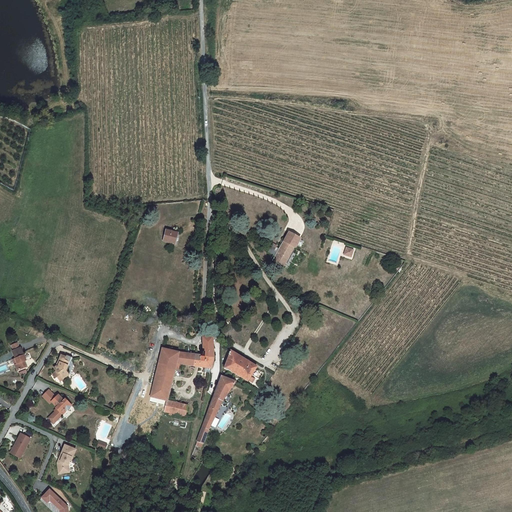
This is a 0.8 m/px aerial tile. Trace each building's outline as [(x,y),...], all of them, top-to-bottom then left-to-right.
[(175,244),(178,233),(166,230),(163,241),(175,244)] [(275,257),(273,261),(283,267),(294,247),(296,248),(297,245),(300,246),(301,246),(304,242),(303,241),(300,239),(301,238),(289,232),(277,253),(274,251),(277,247),(272,244),(267,253),(275,257)] [(346,248),(344,255),(351,257),(353,250),(346,248)] [(201,355),(197,355),(195,366),(205,368),(211,369),(214,357),(213,337),(203,337),(203,353),(201,352),(201,355)] [(12,351),(15,358),(17,363),(15,364),(17,371),(26,367),(24,361),(26,360),(21,347),(19,348),(13,351),(12,351)] [(162,349),(159,363),(176,367),(176,363),(180,363),(195,366),(197,355),(179,353),(163,349),(162,349)] [(229,354),(224,368),(231,371),(248,381),(249,380),(251,376),(257,367),(231,351),(229,354)] [(70,359),(61,355),(58,362),(60,363),(58,367),(56,367),(54,368),(57,371),(53,374),(56,378),(57,377),(60,381),(64,378),(63,377),(68,373),(67,372),(66,371),(70,360),(70,359)] [(167,401),(175,368),(176,367),(159,363),(151,396),(166,401),(167,401)] [(221,376),(197,441),(203,444),(208,430),(215,417),(222,401),(236,381),(221,376)] [(72,406),(65,399),(64,401),(58,395),(51,401),(52,402),(57,407),(56,408),(57,410),(56,412),(56,411),(51,416),(56,421),(62,415),(68,409),(72,406)] [(177,414),(179,403),(167,401),(166,401),(164,411),(177,414)] [(188,406),(179,403),(177,414),(185,417),(188,406)] [(16,443),(12,449),(22,454),(31,439),(21,433),(17,441),(18,442),(17,444),(16,443)] [(105,450),(107,445),(99,442),(97,446),(105,450)] [(76,450),(65,446),(60,459),(62,460),(60,463),(58,464),(58,469),(63,469),(64,470),(64,474),(69,473),(68,465),(70,462),(71,458),(73,458),(76,450)] [(22,454),(12,449),(10,453),(20,458),(22,454)] [(50,490),(42,498),(47,503),(50,501),(54,505),(55,504),(57,506),(56,507),(60,511),(67,511),(68,511),(64,507),(66,505),(50,490)]
